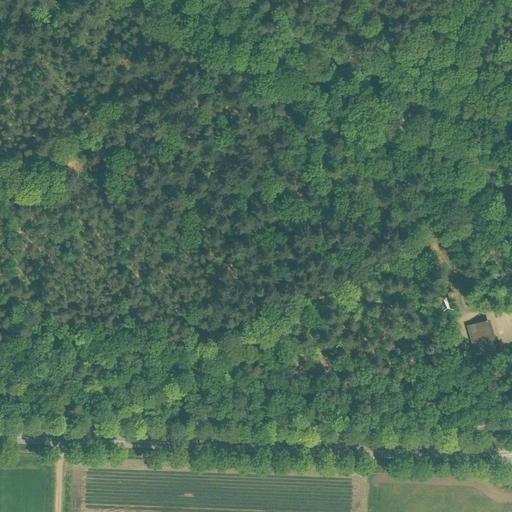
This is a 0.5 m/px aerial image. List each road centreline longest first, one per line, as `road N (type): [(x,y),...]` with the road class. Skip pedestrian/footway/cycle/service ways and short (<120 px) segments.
road 1 (track): [(0,222),(431,236),(511,189)]
road 2 (tertiary): [(479,455),(0,440)]
road 3 (track): [(167,0),(511,172)]
